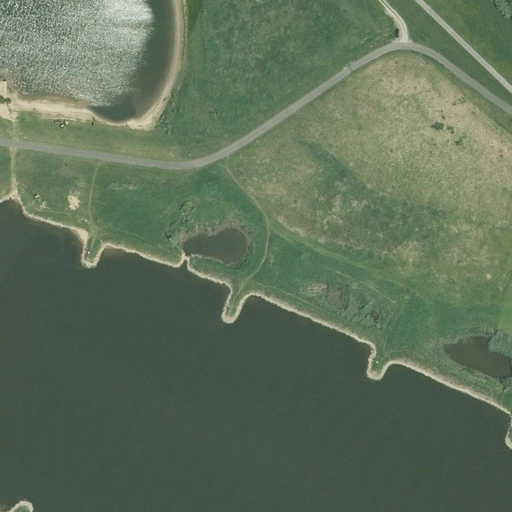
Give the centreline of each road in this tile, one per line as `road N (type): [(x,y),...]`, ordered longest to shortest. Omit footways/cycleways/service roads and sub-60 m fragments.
road 1 (unclassified): [(405,45),(370,55),(228,151),(196,163),(0,140)]
road 2 (unclassified): [(511,111),(432,52),(405,45)]
